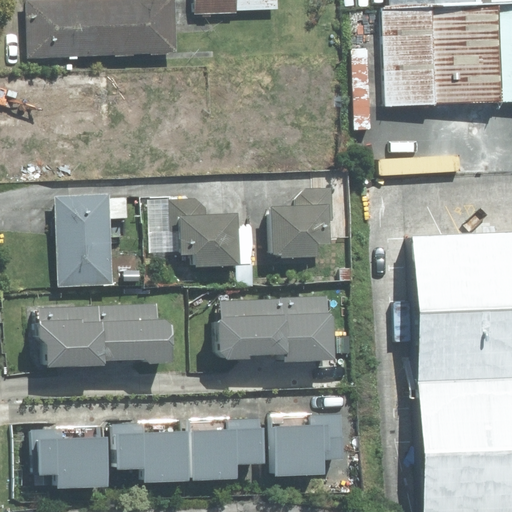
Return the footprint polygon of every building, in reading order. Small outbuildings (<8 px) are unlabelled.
[(166,57),(163,0),(104,0),(17,3),(19,62),(166,57)] [(188,0),(189,17),(274,15),(273,0),(188,0)] [(382,0),(383,9),(469,6),(468,0),(382,0)] [(511,4),(469,6),(374,11),(375,109),(511,105),(511,4)] [(93,87),(40,89),(44,182),(98,179),(93,87)] [(261,214),(264,265),(304,263),(303,251),(333,249),(329,194),(290,197),(291,212),(261,214)] [(104,287),(98,197),(44,201),(50,290),(104,287)] [(245,267),(245,226),(227,226),(227,217),(198,217),(198,203),(164,203),(164,235),(170,235),(170,272),(226,272),(226,267),(245,267)] [(511,511),(511,236),(393,241),(405,511),(511,511)] [(316,369),(314,297),(201,299),(202,319),(195,320),(196,360),(205,370),(229,369),(229,363),(263,362),(263,370),(316,369)] [(129,373),(151,372),(150,332),(144,326),(143,309),(27,313),(27,328),(19,328),(20,348),(27,352),(27,372),(84,372),(84,366),(123,365),(129,373)] [(334,469),(333,417),(15,424),(16,486),(40,485),(40,493),(98,492),(98,479),(125,478),(125,490),(225,488),(225,475),(254,474),(255,491),(318,489),(317,470),(334,469)]
